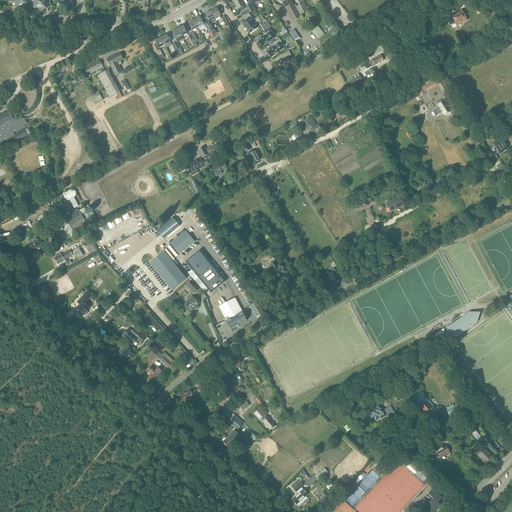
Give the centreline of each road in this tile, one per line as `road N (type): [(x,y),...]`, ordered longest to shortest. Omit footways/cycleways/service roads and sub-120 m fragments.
road 1 (residential): [(157,402),(180,379),(511,202)]
road 2 (unknown): [(269,511),(230,476),(123,407),(0,287)]
road 3 (track): [(424,0),(192,123),(198,138)]
road 4 (unclassified): [(157,402),(0,267)]
road 5 (unclassified): [(282,511),(157,402)]
road 6 (residential): [(82,20),(156,23),(204,0)]
